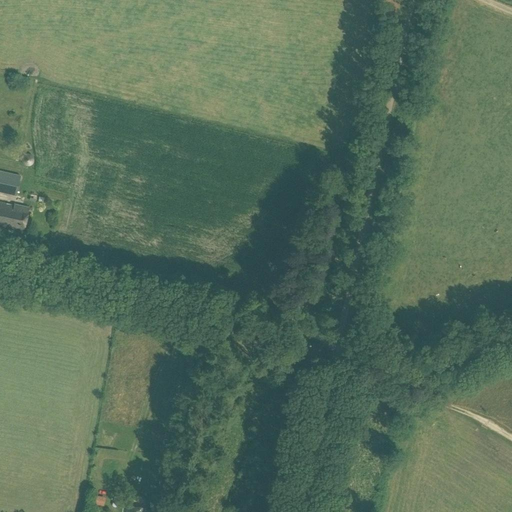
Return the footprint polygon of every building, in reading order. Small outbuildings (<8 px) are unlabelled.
[(36,159),(28,159),(27,167),(36,167),(36,159)] [(0,192),(16,196),(21,176),(0,170),(0,192)] [(14,206),(0,202),(0,226),(24,232),(29,208),(14,204),(14,206)] [(175,481),(159,480),(156,503),(172,505),(175,481)] [(105,497),(96,496),(95,504),(103,506),(105,497)]
